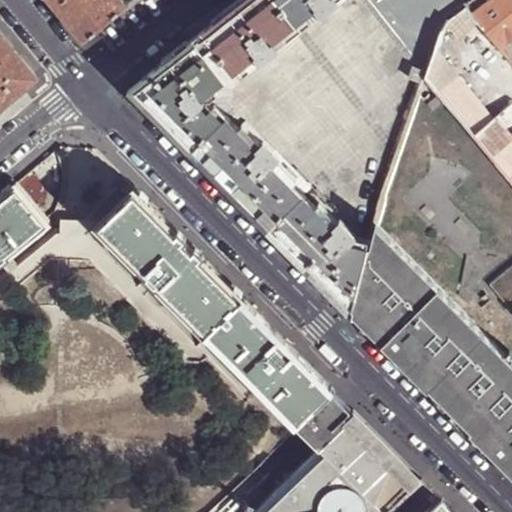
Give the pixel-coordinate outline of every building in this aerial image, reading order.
[(84,41),(94,34),(127,7),(121,0),(50,0),(67,21),(84,41)] [(352,313),(370,248),(377,224),(387,188),(426,81),(427,83),(430,71),(374,0),(243,0),(170,58),(129,91),(181,143),(322,286),(351,316),(352,313)] [(466,9),(469,7),(477,0),(374,0),(430,71),(435,50),(441,31),(449,20),(464,8),(466,9)] [(511,0),(495,0),(473,19),(495,46),(500,50),(511,40),(511,0)] [(0,112),(39,80),(0,33),(0,112)] [(511,40),(500,50),(511,65),(511,40)] [(427,83),(437,94),(458,77),(435,50),(430,71),(427,83)] [(437,94),(473,135),(500,113),(465,71),(458,77),(437,94)] [(511,102),(500,113),(473,135),(511,182),(511,102)] [(0,254),(4,260),(49,223),(17,184),(0,198),(0,254)] [(208,262),(136,190),(98,227),(208,339),(210,337),(246,301),(208,262)] [(370,248),(352,313),(511,474),(511,359),(377,224),(370,248)] [(284,340),(246,301),(210,337),(258,384),(298,425),(326,397),(334,390),(284,340)] [(382,511),(364,492),(393,464),(347,418),(326,397),(298,425),(317,446),(264,498),(249,511),(248,511),(238,501),(233,496),(215,511),(382,511)] [(347,418),(393,464),(364,492),(382,511),(385,511),(419,478),(353,411),(347,418)] [(248,511),(249,511),(264,498),(253,487),(238,501),(248,511)] [(460,511),(444,495),(440,498),(426,511),(460,511)]
